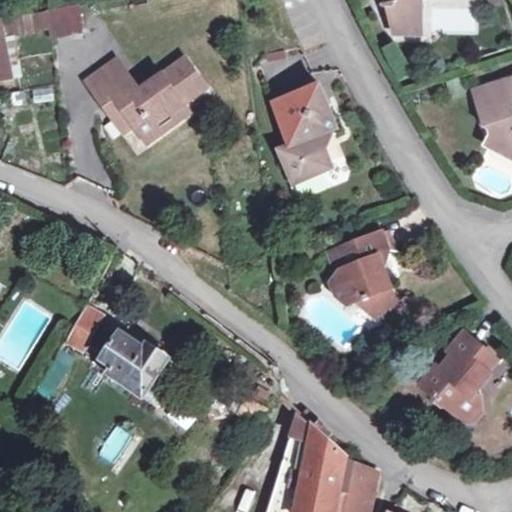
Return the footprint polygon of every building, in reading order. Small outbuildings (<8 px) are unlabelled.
[(423,38),(424,2),(432,0),(389,0),(390,6),(384,7),(385,11),(392,13),(397,37),(423,38)] [(82,33),(80,6),(48,13),(51,38),(82,33)] [(1,20),(0,20),(0,81),(11,79),(1,20)] [(95,92),(126,71),(118,60),(87,82),(95,92)] [(173,112),(184,104),(206,87),(186,60),(142,93),(126,71),(95,92),(116,120),(127,112),(137,126),(148,142),(179,120),(173,112)] [(511,83),(477,94),(487,129),(498,135),(491,147),(511,159),(511,83)] [(334,167),(323,139),(339,133),(322,88),(275,107),(292,149),(281,153),(296,188),(331,174),(334,167)] [(190,112),(184,104),(173,112),(179,120),(190,112)] [(127,134),(137,126),(127,112),(116,120),(127,134)] [(403,315),(383,265),(388,252),(383,236),(330,255),(338,274),(334,286),(339,300),(349,309),(358,305),(382,324),(403,315)] [(86,306),(77,322),(66,340),(83,350),(102,316),(86,306)] [(144,397),(170,359),(148,344),(145,350),(121,333),(98,366),(144,397)] [(481,389),(487,388),(497,377),(490,371),(500,359),(470,334),(455,352),(459,355),(446,371),(442,368),(427,386),(442,400),(440,403),(447,409),(450,406),(471,425),(481,423),(489,414),(488,400),(481,401),(476,397),(481,389)] [(182,367),(170,359),(144,397),(156,406),(182,367)] [(507,365),(500,359),(490,371),(497,377),(507,365)] [(488,400),(487,388),(481,389),(476,397),(481,401),(488,400)] [(180,401),(170,415),(188,429),(200,416),(180,401)] [(249,403),(240,416),(261,430),(270,416),(249,403)] [(299,511),(311,453),(316,428),(302,414),(288,451),(278,503),(276,511),(299,511)] [(337,511),(339,507),(348,457),(322,434),(316,428),(311,453),(299,511),(337,511)] [(370,511),(378,472),(355,463),(348,457),(339,507),(345,508),(344,511),(370,511)]
